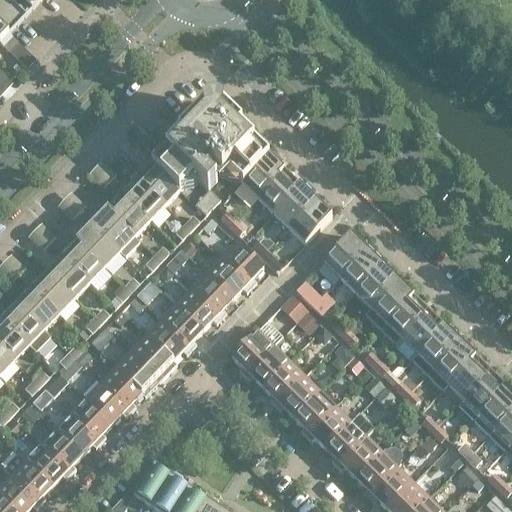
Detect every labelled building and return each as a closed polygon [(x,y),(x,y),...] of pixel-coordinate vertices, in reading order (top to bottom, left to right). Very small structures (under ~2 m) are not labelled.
[(0,0),(0,10),(18,28),(26,20),(5,0),(0,0)] [(5,0),(26,20),(44,0),(5,0)] [(0,10),(0,27),(9,37),(18,28),(0,10)] [(0,46),(1,46),(4,49),(13,40),(9,37),(0,27),(0,46)] [(4,49),(10,55),(19,46),(13,40),(4,49)] [(180,194),(182,193),(196,178),(206,188),(224,170),(242,187),(269,160),(230,122),(233,120),(223,110),(221,111),(222,111),(219,114),(209,114),(206,111),(205,110),(193,123),(194,125),(153,168),(180,194)] [(269,160),(242,187),(258,203),(285,175),(278,169),(282,164),(274,156),(269,160)] [(138,183),(165,210),(180,194),(153,168),(138,183)] [(285,175),(258,203),(274,218),(300,190),(285,175)] [(165,210),(138,183),(123,199),(150,226),(165,210)] [(316,205),(303,193),(300,190),(274,218),(289,233),(316,205)] [(207,219),(212,213),(221,204),(210,194),(196,209),(207,219)] [(107,214),(135,241),(150,226),(123,199),(107,214)] [(316,205),(289,233),(305,248),(332,221),(316,205)] [(92,230),(120,257),(125,262),(140,246),(135,241),(107,214),(92,230)] [(222,223),(230,231),(236,226),(227,217),(222,223)] [(194,221),(185,230),(191,235),(199,227),(194,221)] [(212,222),(203,232),(209,238),(218,228),(212,222)] [(236,226),(230,231),(239,240),(245,234),(236,226)] [(44,251),(56,239),(43,227),(31,239),(44,251)] [(120,257),(92,230),(77,246),(105,272),(120,257)] [(191,235),(185,230),(177,238),(183,244),(191,235)] [(340,283),(367,255),(351,239),(324,267),(340,283)] [(77,246),(62,261),(90,288),(105,272),(77,246)] [(189,246),(181,254),(188,261),(196,253),(189,246)] [(236,246),(221,262),(252,292),(256,287),(253,284),(264,272),(236,246)] [(252,253),(261,262),(267,255),(258,247),(252,253)] [(164,252),(155,261),(161,266),(169,258),(164,252)] [(181,254),(166,269),(174,276),(188,261),(181,254)] [(284,271),(276,264),(267,255),(261,262),(278,278),(284,271)] [(340,283),(356,298),(383,270),(367,255),(340,283)] [(0,268),(13,284),(27,272),(13,257),(0,268)] [(90,288),(62,261),(47,277),(75,303),(90,288)] [(161,266),(155,261),(147,269),(153,275),(161,266)] [(206,278),(233,304),(238,299),(241,302),(252,292),(221,262),(206,278)] [(383,270),(356,298),(371,313),(398,285),(383,270)] [(167,286),(174,278),(167,271),(160,278),(167,286)] [(47,277),(32,292),(60,319),(75,303),(47,277)] [(206,278),(191,293),(218,320),(233,304),(206,278)] [(134,283),(125,292),(131,297),(139,289),(134,283)] [(151,285),(142,294),(149,301),(158,291),(151,285)] [(366,319),(381,334),(413,301),(398,285),(371,313),(366,319)] [(60,319),(32,292),(17,308),(45,335),(60,319)] [(131,297),(125,292),(117,300),(123,306),(131,297)] [(176,309),(203,335),(208,330),(211,333),(221,323),(218,320),(191,293),(176,309)] [(304,303),(313,311),(318,305),(310,297),(304,303)] [(146,310),(137,300),(131,307),(140,316),(146,310)] [(292,300),(283,309),(296,321),(304,312),(292,300)] [(429,316),(413,301),(381,334),(397,349),(402,343),(429,316)] [(318,305),(313,311),(321,319),(327,314),(318,305)] [(2,323),(30,350),(36,357),(51,341),(45,335),(17,308),(2,323)] [(176,309),(161,324),(188,351),(203,335),(176,309)] [(103,314),(95,323),(101,328),(109,320),(103,314)] [(128,322),(121,316),(114,324),(120,330),(128,322)] [(320,328),(308,316),(297,328),(309,339),(320,328)] [(402,343),(417,358),(444,331),(429,316),(402,343)] [(30,350),(2,323),(0,325),(0,351),(15,366),(30,350)] [(101,328),(95,323),(87,331),(93,337),(101,328)] [(146,340),(173,366),(178,361),(181,365),(191,354),(188,351),(161,324),(146,340)] [(335,333),(343,341),(349,336),(340,327),(335,333)] [(317,339),(323,345),(330,337),(324,331),(317,339)] [(444,331),(417,358),(412,364),(427,379),(460,346),(444,331)] [(114,339),(106,332),(91,347),(99,355),(114,339)] [(275,350),(258,334),(232,361),(242,372),(239,375),(244,381),(275,350)] [(349,336),(343,341),(352,350),(357,344),(349,336)] [(146,340),(130,355),(161,385),(172,374),(169,371),(173,366),(146,340)] [(443,394),(448,388),(475,361),(460,346),(427,379),(443,394)] [(341,348),(333,356),(337,361),(346,369),(347,368),(354,361),(341,348)] [(77,350),(69,358),(75,364),(75,363),(76,363),(82,356),(83,355),(77,350)] [(253,382),(263,392),(290,365),(275,350),(244,381),(250,386),(253,382)] [(0,351),(0,380),(15,366),(0,351)] [(115,371),(146,401),(161,385),(130,355),(115,371)] [(91,365),(82,356),(76,363),(85,372),(91,365)] [(365,363),(374,372),(380,366),(371,357),(365,363)] [(75,364),(69,358),(61,367),(67,372),(69,370),(75,364)] [(356,377),(363,370),(354,361),(347,368),(356,377)] [(475,361),(448,388),(464,403),(491,376),(475,361)] [(82,370),(75,363),(75,364),(69,370),(75,377),(82,370)] [(270,406),(275,411),(305,380),(290,365),(263,392),(273,402),(270,406)] [(380,366),(374,372),(383,380),(388,374),(380,366)] [(115,371),(100,387),(131,416),(134,414),(130,410),(139,401),(143,404),(146,401),(115,371)] [(331,375),(320,386),(324,390),(335,379),(331,375)] [(458,409),(474,424),(506,391),(491,376),(464,403),(458,409)] [(43,377),(35,385),(40,391),(49,382),(43,377)] [(284,412),(294,422),(321,395),(305,380),(275,411),(280,416),(284,412)] [(375,401),(385,391),(375,381),(365,391),(375,401)] [(40,391),(35,385),(26,394),(32,399),(40,391)] [(85,402),(113,428),(120,421),(124,424),(131,416),(100,387),(85,402)] [(396,393),(405,402),(410,396),(402,387),(396,393)] [(51,388),(46,394),(53,402),(59,396),(51,388)] [(511,396),(506,391),(474,424),(489,439),(511,415),(511,396)] [(395,401),(385,392),(376,401),(386,411),(395,401)] [(41,414),(53,402),(46,394),(33,407),(41,414)] [(301,436),(306,441),(336,410),(321,395),(294,422),(304,432),(301,436)] [(410,396),(405,402),(413,410),(419,404),(410,396)] [(85,402),(70,418),(101,447),(103,445),(100,442),(113,428),(85,402)] [(400,406),(390,416),(395,421),(398,424),(408,413),(400,406)] [(13,408),(5,416),(10,422),(19,413),(13,408)] [(21,419),(21,420),(31,429),(40,420),(29,410),(21,419)] [(315,443),(325,453),(352,425),(336,410),(306,441),(311,446),(315,443)] [(511,415),(489,439),(505,454),(511,446),(511,415)] [(10,422),(5,416),(0,421),(0,428),(2,430),(10,422)] [(352,425),(325,453),(335,463),(332,466),(337,471),(367,440),(375,432),(360,417),(352,425)] [(101,447),(70,418),(55,433),(83,460),(90,452),(93,455),(101,447)] [(201,432),(207,425),(208,425),(201,418),(194,425),(201,432)] [(423,428),(431,436),(437,430),(428,422),(423,428)] [(415,423),(407,431),(412,437),(421,428),(415,423)] [(8,432),(8,433),(15,439),(22,431),(15,424),(8,432)] [(420,429),(410,439),(420,449),(430,439),(420,429)] [(437,430),(431,436),(440,445),(446,439),(437,430)] [(55,433),(40,449),(71,478),(73,476),(70,473),(83,460),(55,433)] [(420,449),(418,451),(426,459),(439,446),(430,438),(430,439),(420,449)] [(345,473),(356,483),(383,456),(367,440),(337,471),(342,476),(345,473)] [(458,454),(466,462),(472,456),(464,448),(458,454)] [(71,478),(40,449),(25,464),(52,491),(60,483),(63,486),(71,478)] [(368,502),(398,471),(401,468),(400,467),(402,464),(401,459),(399,455),(395,452),(390,452),(386,454),(386,453),(383,456),(356,483),(366,493),(363,497),(368,502)] [(472,456),(466,462),(475,471),(481,465),(472,456)] [(3,473),(10,480),(41,509),(43,507),(40,504),(52,491),(25,464),(18,457),(3,473)] [(454,476),(463,467),(453,458),(445,466),(454,476)] [(151,511),(153,511),(177,477),(170,473),(168,477),(155,468),(139,492),(136,490),(112,511),(126,511),(128,511),(129,511),(141,511),(143,511),(145,508),(151,511)] [(467,470),(467,471),(458,480),(469,491),(479,482),(467,470)] [(377,503),(385,511),(388,511),(414,486),(398,471),(368,502),(373,507),(377,503)] [(179,511),(192,493),(180,485),(183,481),(177,477),(153,511),(179,511)] [(489,484),(497,492),(503,487),(494,478),(489,484)] [(38,511),(41,509),(10,480),(0,490),(0,500),(12,511),(38,511)] [(478,482),(472,489),(477,494),(484,488),(484,487),(479,482),(478,482)] [(418,511),(429,501),(414,486),(388,511),(418,511)] [(503,487),(497,492),(506,501),(511,495),(503,487)] [(192,493),(179,511),(205,511),(213,501),(206,497),(204,501),(192,493)] [(486,509),(489,511),(508,511),(495,499),(486,509)] [(12,511),(0,500),(0,511),(12,511)] [(213,501),(205,511),(221,511),(216,509),(219,505),(213,501)] [(440,511),(429,501),(418,511),(440,511)]
